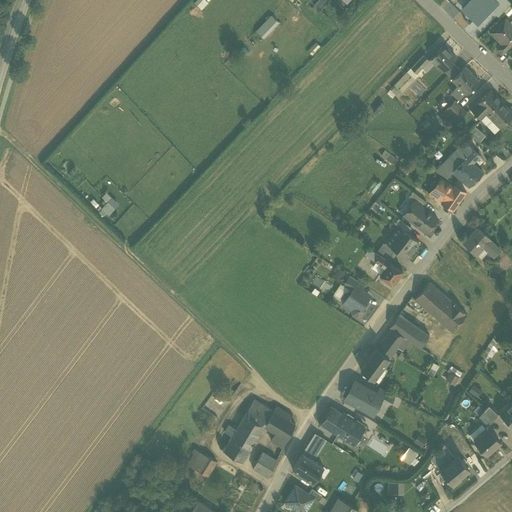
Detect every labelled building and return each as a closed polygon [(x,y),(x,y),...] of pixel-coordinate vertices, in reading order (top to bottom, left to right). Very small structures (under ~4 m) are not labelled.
[(208,2),(205,0),(196,0),(194,3),(201,10),(208,2)] [(348,0),(317,0),(314,4),(320,10),(329,0),(343,0),(346,3),(348,0)] [(468,0),(460,9),(477,25),(491,10),(499,3),(495,0),(468,0)] [(507,0),(495,0),(499,3),(491,10),(497,16),(510,2),(507,0)] [(314,5),(310,8),(315,13),(318,10),(314,5)] [(271,14),(255,30),(264,38),(279,22),(271,14)] [(506,18),(490,33),(495,39),(497,37),(502,43),(503,41),(509,47),(511,43),(511,24),(510,22),(506,18)] [(233,45),(227,39),(221,46),(227,51),(233,45)] [(503,41),(502,43),(496,49),(501,54),(509,47),(503,41)] [(315,42),(307,51),(312,55),(320,46),(315,42)] [(444,44),(429,59),(434,63),(443,72),(443,71),(452,62),(457,57),(444,44)] [(422,67),(429,59),(423,54),(410,67),(416,73),(422,67)] [(426,71),(434,63),(429,59),(422,67),(426,71)] [(447,75),(456,66),(452,62),(443,71),(447,75)] [(434,64),(421,76),(429,85),(442,73),(434,64)] [(451,80),(457,85),(465,93),(466,94),(479,80),(464,65),(460,70),(452,79),(451,80)] [(447,75),(452,79),(460,70),(456,66),(447,75)] [(407,71),(414,78),(417,74),(416,73),(410,67),(407,71)] [(395,85),(401,92),(414,78),(407,71),(394,85),(395,85)] [(395,85),(391,90),(395,94),(397,96),(401,92),(395,85)] [(465,93),(457,85),(450,92),(459,100),(465,93)] [(395,94),(391,90),(390,89),(386,92),(392,97),(395,94)] [(471,108),(481,118),(486,113),(499,100),(489,89),(476,103),(471,108)] [(453,115),(461,107),(454,100),(446,107),(453,115)] [(505,120),(511,113),(511,111),(499,100),(486,113),(499,126),(505,120)] [(453,115),(446,107),(440,114),(447,121),(449,118),(453,115)] [(449,118),(455,122),(466,111),(461,107),(453,115),(449,118)] [(486,113),(481,118),(480,119),(494,132),(499,126),(486,113)] [(441,117),(427,129),(430,133),(444,120),(441,117)] [(428,120),(422,125),(426,129),(431,124),(428,120)] [(473,136),(479,141),(485,136),(474,126),(468,132),(473,136)] [(473,136),(468,132),(465,130),(461,136),(469,142),(473,136)] [(416,133),(423,141),(426,139),(418,131),(416,133)] [(466,157),(473,163),(480,156),(463,142),(435,170),(447,178),(452,172),(466,157)] [(378,154),(393,165),(397,159),(384,150),(382,152),(380,151),(378,154)] [(452,172),(470,187),(485,173),(473,163),(466,157),(452,172)] [(406,175),(413,165),(406,161),(399,170),(406,175)] [(442,201),(453,185),(440,178),(428,192),(442,201)] [(441,202),(453,210),(465,191),(453,184),(453,185),(442,201),(441,202)] [(414,201),(422,207),(426,202),(413,192),(409,197),(414,201)] [(406,216),(426,232),(437,218),(422,207),(414,201),(410,207),(410,211),(406,216)] [(107,202),(101,209),(108,216),(115,209),(107,202)] [(398,225),(407,232),(411,227),(398,218),(394,223),(398,226),(398,225)] [(392,234),(414,251),(418,246),(416,245),(419,241),(407,232),(398,225),(398,226),(392,234)] [(492,256),(493,256),(500,249),(477,226),(461,242),(474,255),(476,253),(482,246),(487,251),(492,256)] [(410,256),(414,251),(392,234),(385,242),(395,249),(406,258),(408,255),(410,256)] [(393,251),(395,249),(385,242),(384,244),(393,251)] [(387,259),(393,251),(384,244),(382,243),(375,252),(379,254),(387,259)] [(476,253),(480,258),(485,253),(487,251),(482,246),(476,253)] [(375,260),(379,254),(375,252),(369,247),(364,254),(375,260)] [(385,267),(389,261),(387,259),(379,254),(375,260),(376,261),(385,267)] [(371,267),(381,274),(385,267),(376,261),(371,267)] [(380,274),(393,283),(402,270),(389,261),(385,267),(381,274),(380,274)] [(345,273),(335,266),(332,270),(335,272),(332,277),(339,281),(345,273)] [(346,280),(359,289),(362,284),(349,275),(346,280)] [(363,310),(363,306),(369,296),(359,289),(346,280),(344,285),(351,290),(349,293),(345,294),(343,298),(344,302),(348,305),(352,308),(353,312),(357,314),(361,314),(363,310)] [(431,314),(446,297),(428,281),(414,300),(431,314)] [(341,283),(333,295),(344,302),(343,298),(345,294),(349,293),(351,290),(344,285),(341,283)] [(314,287),(311,292),(316,296),(319,291),(314,287)] [(446,297),(431,314),(444,325),(452,332),(467,315),(446,297)] [(409,341),(420,348),(429,335),(404,317),(399,313),(389,326),(390,327),(409,341)] [(402,351),(409,341),(390,327),(375,348),(390,358),(398,347),(402,351)] [(390,358),(375,348),(359,369),(374,380),(384,366),(390,358)] [(401,351),(397,357),(402,360),(406,355),(401,351)] [(433,363),(430,368),(436,372),(439,367),(433,363)] [(388,370),(384,366),(374,380),(378,383),(388,370)] [(447,372),(449,373),(450,373),(462,380),(465,375),(450,367),(447,372)] [(436,372),(430,368),(427,373),(433,377),(436,372)] [(462,380),(450,373),(449,373),(445,380),(458,388),(463,380),(462,380)] [(376,393),(354,381),(344,399),(345,399),(356,405),(373,414),(382,397),(382,396),(376,393)] [(473,385),(468,392),(476,398),(481,391),(473,385)] [(378,388),(376,393),(382,396),(382,397),(392,402),(394,396),(378,388)] [(243,415),(264,427),(273,410),(253,398),(243,415)] [(345,399),(342,404),(353,410),(356,405),(345,399)] [(511,427),(511,404),(510,403),(499,416),(511,427)] [(276,405),(273,410),(289,420),(292,415),(276,405)] [(483,411),(478,405),(473,411),(478,416),(483,411)] [(365,427),(331,406),(320,424),(354,445),(365,427)] [(483,411),(493,420),(498,415),(488,406),(483,411)] [(273,410),(264,427),(274,433),(269,441),(282,449),(295,424),(289,420),(273,410)] [(493,420),(483,411),(478,416),(488,425),(493,420)] [(222,450),(243,463),(264,427),(243,415),(237,426),(231,436),(222,450)] [(231,436),(237,426),(234,424),(232,427),(228,424),(223,432),(231,436)] [(481,425),(471,436),(474,439),(484,428),(481,425)] [(473,443),(485,456),(499,443),(488,430),(473,443)] [(310,441),(321,448),(326,440),(314,434),(310,441)] [(418,435),(413,442),(421,448),(427,441),(418,435)] [(302,453),(313,461),(321,448),(310,441),(302,453)] [(417,453),(409,447),(401,459),(409,465),(417,453)] [(186,464),(208,477),(217,462),(195,449),(186,464)] [(252,469),(267,478),(277,460),(262,451),(252,469)] [(439,470),(453,459),(450,455),(447,458),(442,452),(434,459),(436,463),(434,465),(439,470)] [(313,461),(302,453),(292,470),(312,483),(323,467),(313,461)] [(439,470),(452,487),(459,481),(458,480),(468,471),(456,456),(453,459),(439,470)] [(388,482),(388,494),(403,494),(403,483),(388,482)] [(284,502),(300,511),(304,511),(313,498),(308,495),(295,486),(284,502)] [(311,490),(308,495),(313,498),(323,504),(326,500),(311,490)] [(329,511),(362,511),(337,498),(329,511)] [(188,511),(213,511),(197,500),(188,511)]
